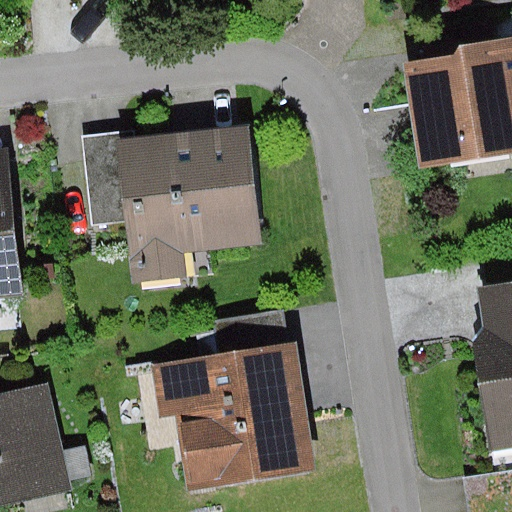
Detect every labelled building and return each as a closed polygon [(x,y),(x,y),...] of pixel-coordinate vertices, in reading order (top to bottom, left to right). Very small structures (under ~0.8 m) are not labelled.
[(419,169),(511,154),(511,36),(474,42),(476,53),(403,64),(419,169)] [(156,262),(284,245),(269,127),(141,144),(151,224),(156,262)] [(151,224),(141,144),(139,134),(86,141),(97,231),(151,224)] [(0,299),(49,293),(31,151),(0,155),(0,299)] [(477,342),(493,448),(511,445),(511,288),(483,293),(490,340),(477,342)] [(177,490),(309,473),(293,348),(139,368),(146,420),(167,417),(177,490)] [(0,508),(84,489),(60,388),(0,401),(0,508)]
